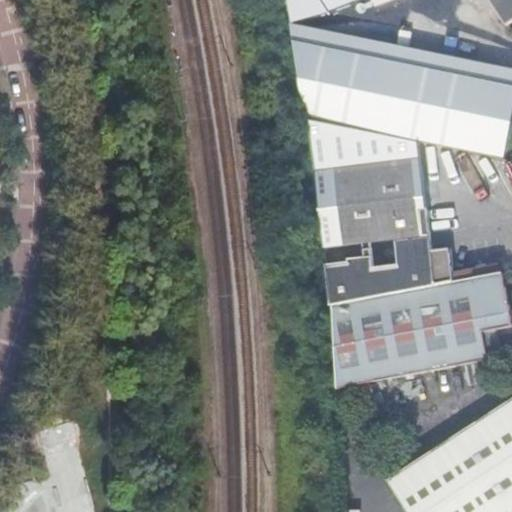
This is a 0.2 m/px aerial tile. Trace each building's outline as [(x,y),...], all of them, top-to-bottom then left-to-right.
[(297,0),(287,0),(291,20),(300,19),(297,0)] [(511,0),(490,0),(508,27),(511,24),(511,0)] [(511,67),(291,22),(295,39),(511,84),(511,67)] [(511,131),(511,84),(295,39),(308,119),(506,159),(511,131)] [(363,243),(364,258),(349,259),(349,262),(328,264),(333,306),(455,282),(451,249),(434,251),(429,208),(421,209),(415,160),(334,169),(342,246),(363,243)] [(455,282),(333,306),(338,390),(490,360),(485,333),(500,330),(511,327),(511,311),(505,273),(455,282)] [(485,333),(490,360),(505,357),(500,330),(485,333)] [(408,511),(511,511),(511,400),(388,481),(408,511)]
